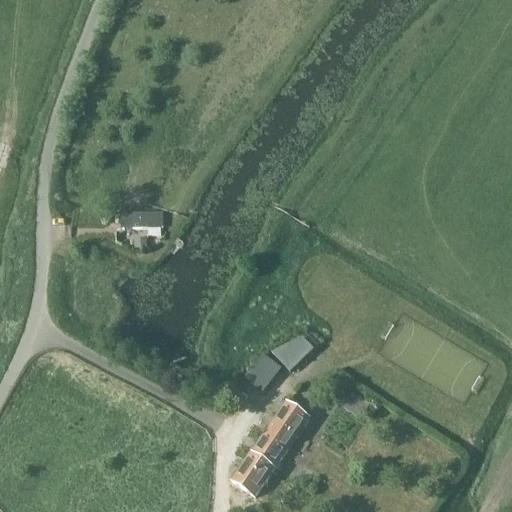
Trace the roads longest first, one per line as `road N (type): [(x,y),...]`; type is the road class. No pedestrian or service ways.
road 1 (unclassified): [(0,395),(32,323),(54,125),(100,0)]
road 2 (track): [(0,174),(28,0)]
